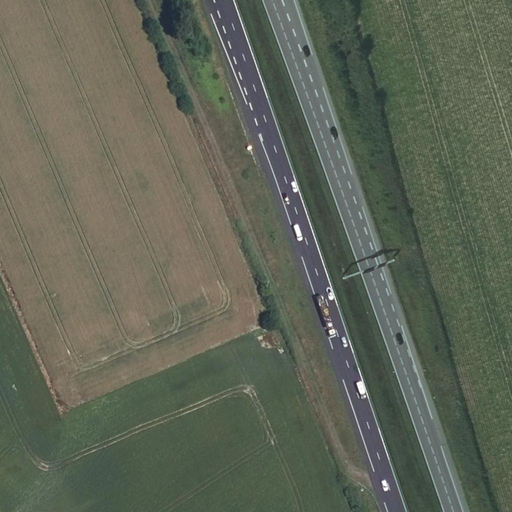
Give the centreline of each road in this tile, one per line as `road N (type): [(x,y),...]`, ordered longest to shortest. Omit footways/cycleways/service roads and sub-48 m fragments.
road 1 (track): [(388,488),(354,473),(340,450),(149,0)]
road 2 (motorway): [(453,511),(271,0)]
road 3 (motorway): [(223,0),(396,511)]
